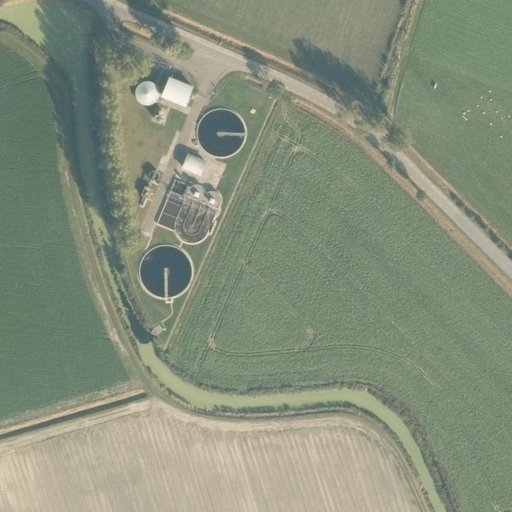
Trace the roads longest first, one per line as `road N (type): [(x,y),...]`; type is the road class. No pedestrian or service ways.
road 1 (tertiary): [(511,271),(395,154),(341,112),(99,0)]
road 2 (track): [(380,141),(422,0)]
